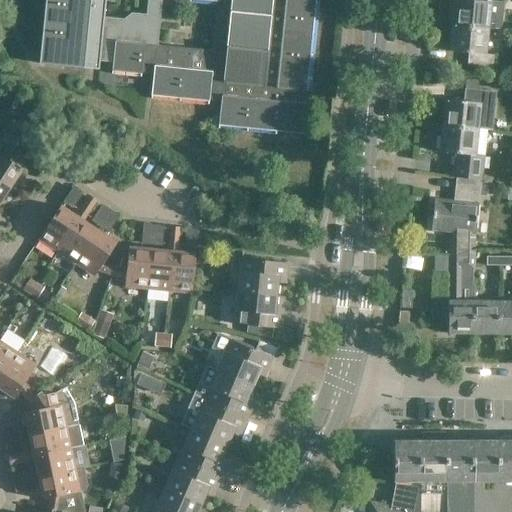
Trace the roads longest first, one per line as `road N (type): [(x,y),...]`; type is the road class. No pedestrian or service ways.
road 1 (secondary): [(343,374),(383,0)]
road 2 (residential): [(0,259),(60,166),(137,206),(200,226)]
road 3 (residential): [(343,374),(511,385)]
road 4 (secondary): [(289,511),(343,374)]
